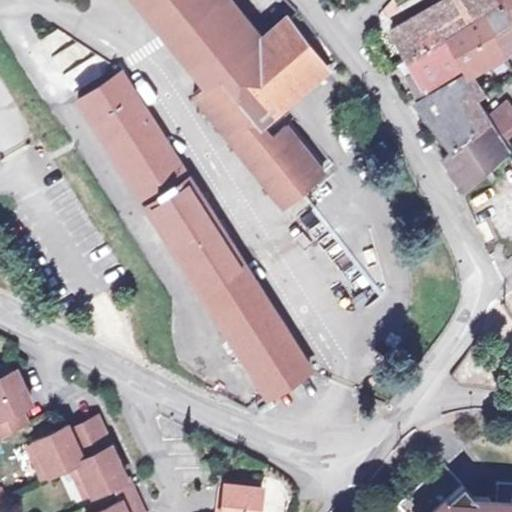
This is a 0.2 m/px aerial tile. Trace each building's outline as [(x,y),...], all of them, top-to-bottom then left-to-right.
[(189,84),(279,198),(297,184),(299,182),(321,165),(283,117),(261,134),(251,121),(326,62),(286,9),(283,12),(246,42),(213,0),(141,0),(201,75),(189,84)] [(443,30),(480,8),(492,0),(430,0),(394,22),(409,47),(411,49),(443,30)] [(492,0),(480,8),(502,45),(511,39),(511,1),(511,0),(492,0)] [(468,65),(502,45),(480,8),(443,30),(461,60),(462,62),(465,66),(468,65)] [(461,60),(443,30),(411,49),(409,47),(387,61),(407,93),(461,60)] [(361,79),(341,56),(332,63),(351,87),(361,79)] [(482,85),(468,65),(465,66),(417,96),(452,140),(486,111),(474,90),(482,85)] [(121,69),(79,97),(268,394),(302,373),(310,367),(121,69)] [(511,101),(506,94),(486,111),(496,130),(511,116),(511,101)] [(458,180),(504,145),(496,130),(486,111),(452,140),(442,149),(458,180)] [(511,116),(496,130),(504,145),(508,150),(511,155),(511,154),(511,116)] [(484,204),(471,210),(480,229),(493,224),(484,204)] [(350,258),(339,264),(350,287),(361,281),(350,258)] [(0,427),(25,416),(19,402),(30,397),(15,363),(1,369),(0,367),(0,427)] [(95,446),(68,459),(77,478),(85,475),(90,488),(91,488),(111,479),(115,486),(130,480),(126,471),(124,472),(97,411),(82,418),(95,446)] [(31,452),(40,472),(68,459),(95,446),(82,418),(68,424),(66,419),(32,435),(33,436),(38,449),(31,452)] [(25,439),(31,452),(38,449),(33,436),(25,439)] [(511,511),(511,505),(509,505),(496,504),(490,503),(481,503),(472,493),(463,482),(445,461),(398,502),(406,511),(511,511)] [(85,475),(77,478),(83,491),(90,488),(85,475)] [(256,511),(260,482),(223,477),(219,511),(256,511)] [(140,511),(144,511),(130,480),(115,486),(118,495),(81,511),(140,511)] [(482,494),(472,493),(481,503),(490,503),(491,495),(482,494)]
